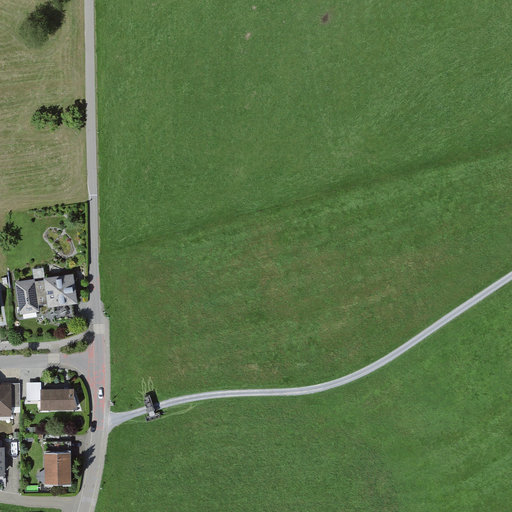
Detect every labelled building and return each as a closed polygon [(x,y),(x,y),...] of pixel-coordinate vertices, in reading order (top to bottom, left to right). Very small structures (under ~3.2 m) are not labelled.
[(35,278),(15,281),(20,313),(40,310),(39,305),(48,303),(48,307),(78,302),(74,273),(46,277),(44,267),(33,268),(35,278)] [(34,383),(27,382),(27,400),(40,400),(41,383),(34,383)] [(9,384),(0,384),(0,416),(10,416),(9,384)] [(74,386),(41,387),(42,408),(75,408),(74,386)] [(71,450),(44,451),(44,488),(53,488),(53,486),(53,483),(71,483),(71,450)]
